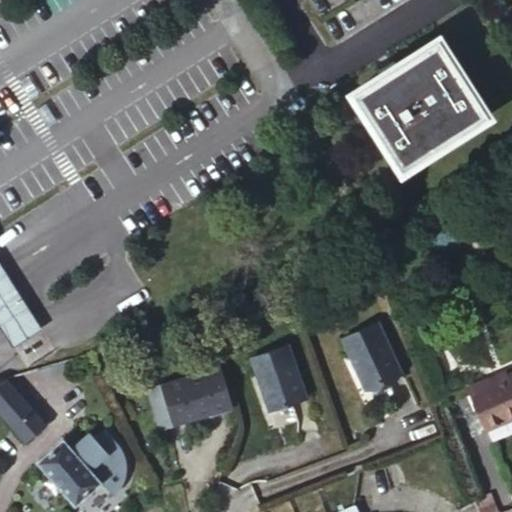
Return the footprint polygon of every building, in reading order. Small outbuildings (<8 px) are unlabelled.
[(488,121),(440,41),(353,91),(401,171),(488,121)] [(0,318),(0,343),(11,336),(0,318)] [(377,322),(341,339),(365,389),(376,384),(386,379),(401,372),(377,322)] [(287,344),(250,359),(269,410),(280,406),(291,402),(306,396),(287,344)] [(67,370),(64,361),(42,369),(44,378),(67,370)] [(233,410),(219,367),(148,390),(160,428),(216,411),(218,415),(233,410)] [(511,417),(511,373),(507,376),(505,371),(467,388),(485,429),(511,417)] [(7,378),(0,380),(0,411),(27,442),(47,424),(7,378)] [(386,379),(376,384),(384,402),(395,397),(386,379)] [(298,420),(291,402),(280,406),(287,425),(298,420)] [(106,428),(100,433),(112,448),(118,443),(106,428)] [(91,432),(74,448),(79,453),(96,437),(91,432)] [(64,437),(36,461),(76,505),(101,482),(114,495),(119,490),(122,486),(124,481),(126,476),(127,465),(126,459),(125,454),(118,443),(112,448),(100,433),(96,437),(79,453),(74,448),(64,437)] [(154,483),(133,500),(139,511),(166,511),(169,511),(154,483)]
